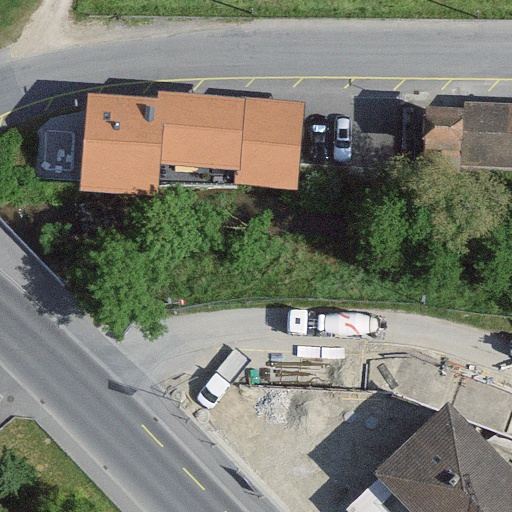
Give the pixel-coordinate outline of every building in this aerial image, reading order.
[(511,98),(414,99),(415,175),(511,173),(511,98)] [(237,107),(155,103),(155,114),(152,169),(234,172),(237,107)] [(304,110),(237,107),(234,172),(233,189),(299,192),(304,110)] [(155,114),(71,112),(69,196),(153,198),(152,169),(155,114)] [(511,511),(511,478),(426,394),(360,461),(411,511),(511,511)]
